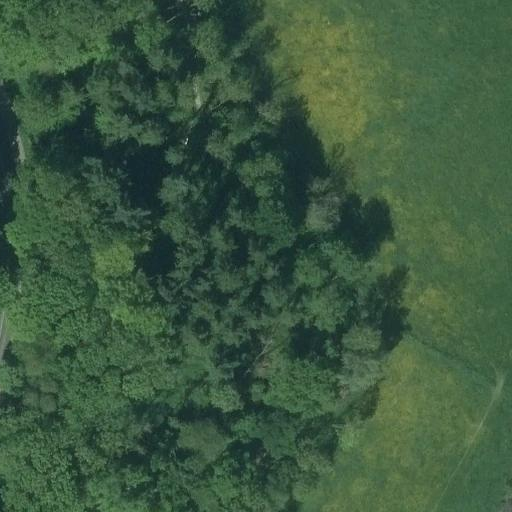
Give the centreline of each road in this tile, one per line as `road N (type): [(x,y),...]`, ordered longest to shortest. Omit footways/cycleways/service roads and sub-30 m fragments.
road 1 (unknown): [(197,511),(309,406),(338,347),(336,317),(318,282),(250,186),(220,160),(201,121),(195,47),(177,0)]
road 2 (track): [(38,511),(67,445),(69,411),(30,273)]
road 3 (tertiary): [(0,338),(13,191),(0,143)]
